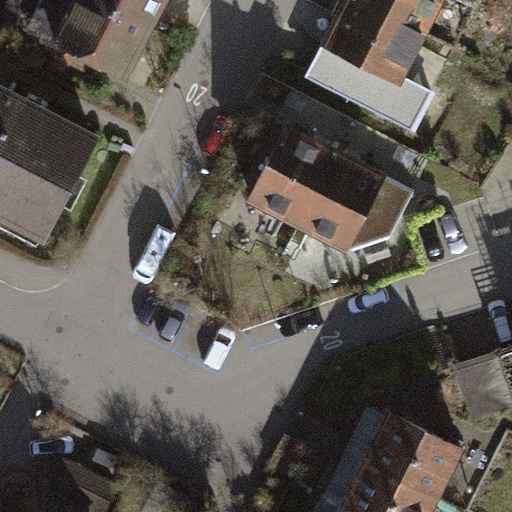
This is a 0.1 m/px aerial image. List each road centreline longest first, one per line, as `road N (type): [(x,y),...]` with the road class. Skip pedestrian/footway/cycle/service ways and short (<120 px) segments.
road 1 (residential): [(69,342),(179,390),(221,390),(511,284)]
road 2 (residential): [(69,342),(246,0)]
road 3 (residential): [(0,470),(69,342)]
